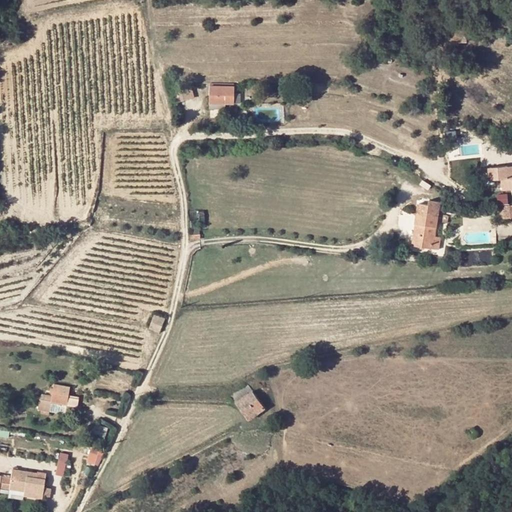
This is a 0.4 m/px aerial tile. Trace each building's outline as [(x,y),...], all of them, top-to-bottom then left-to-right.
[(404,51),(395,51),(394,60),(404,61),(404,51)] [(438,72),(437,61),(429,60),(429,71),(438,72)] [(193,86),(178,88),(179,99),(195,97),(193,86)] [(238,88),(218,86),(217,103),(236,106),(238,88)] [(503,175),(503,187),(504,201),(511,200),(511,174),(504,175),(503,175)] [(504,201),(503,187),(491,189),(492,203),(504,201)] [(435,202),(427,202),(427,205),(415,205),(415,220),(435,205),(435,202)] [(511,203),(502,204),(503,218),(511,217),(511,203)] [(433,233),(435,205),(415,220),(414,247),(441,248),(441,234),(433,233)] [(172,321),(173,316),(159,311),(154,321),(169,328),(172,321)] [(74,391),(75,383),(59,380),(58,385),(55,384),(54,388),(57,388),(57,392),(48,390),(45,392),(42,405),(54,407),(56,398),(75,401),(82,403),(83,393),(74,391)] [(253,413),(272,403),(268,394),(247,404),(253,413)] [(73,410),(75,401),(56,398),(54,407),(73,410)] [(278,413),(272,403),(253,413),(258,423),(278,413)] [(87,460),(100,465),(105,450),(92,445),(87,460)] [(56,473),(65,475),(69,453),(59,451),(56,473)] [(54,488),(56,475),(48,474),(47,475),(23,471),(22,479),(0,475),(0,491),(9,492),(10,488),(35,492),(34,496),(53,499),(53,496),(60,497),(61,489),(54,488)] [(35,492),(10,488),(9,492),(34,496),(35,492)]
